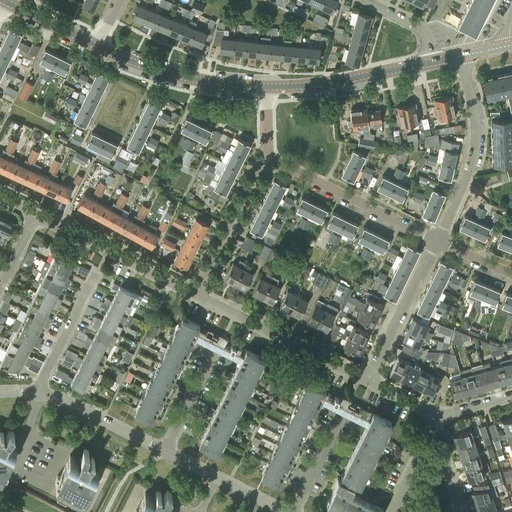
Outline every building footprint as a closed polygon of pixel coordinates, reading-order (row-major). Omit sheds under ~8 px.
[(84,0),(82,4),(93,9),(97,0),(84,0)] [(194,0),(193,0),(190,9),(201,13),(204,4),(194,0)] [(336,0),(322,0),(319,6),(331,12),(337,15),(339,6),(335,4),(336,0)] [(428,0),(426,5),(433,9),(437,0),(428,0)] [(450,0),(442,17),(471,31),(480,22),(491,0),(450,0)] [(343,3),(341,9),(348,11),(350,5),(343,3)] [(143,22),(149,9),(137,4),(132,17),(143,22)] [(301,16),(304,9),(299,6),(296,13),(301,16)] [(186,16),(188,9),(183,7),(180,14),(186,16)] [(149,9),(143,22),(155,26),(160,14),(149,9)] [(309,11),(304,9),(301,16),(305,18),(309,11)] [(311,21),(323,27),(327,18),(315,12),(311,21)] [(354,25),(367,29),(371,17),(358,13),(354,25)] [(160,14),(155,26),(166,31),(171,19),(160,14)] [(213,27),(216,20),(210,18),(207,25),(213,27)] [(171,19),(166,31),(177,36),(183,23),(171,19)] [(183,23),(177,36),(189,41),(194,28),(197,22),(188,19),(186,25),(183,23)] [(354,25),(351,37),(364,40),(367,29),(354,25)] [(9,27),(3,39),(15,45),(19,48),(27,51),(28,51),(33,54),(35,55),(39,46),(32,42),(30,46),(17,40),(21,33),(9,27)] [(206,33),(194,28),(189,41),(200,45),(206,33)] [(364,40),(351,37),(348,48),(361,52),(364,40)] [(232,52),(233,39),(221,38),(219,51),(232,52)] [(3,39),(0,45),(0,52),(9,57),(15,45),(3,39)] [(233,39),(232,52),(244,54),(246,40),(233,39)] [(246,40),(244,54),(256,55),(258,41),(246,40)] [(270,43),(258,41),(256,55),(269,56),(270,43)] [(270,43),(269,56),(281,57),(282,44),(270,43)] [(294,45),(282,44),(281,57),(293,59),(294,45)] [(294,45),(293,59),(305,60),(307,47),(294,45)] [(307,47),(305,60),(318,61),(319,48),(307,47)] [(51,66),(57,54),(45,48),(39,60),(51,66)] [(361,52),(348,48),(344,60),(358,64),(361,52)] [(9,57),(0,52),(0,67),(3,69),(9,57)] [(329,52),(328,59),(335,61),(337,54),(329,52)] [(57,54),(51,66),(64,72),(70,61),(57,54)] [(18,67),(26,71),(28,67),(21,63),(20,63),(18,67)] [(8,72),(15,76),(17,71),(10,68),(8,72)] [(97,70),(91,82),(103,88),(109,76),(97,70)] [(504,74),(494,76),(498,97),(509,94),(504,74)] [(498,97),(494,76),(483,78),(487,99),(498,97)] [(33,84),(25,80),(18,95),(26,99),(33,84)] [(103,88),(91,82),(85,94),(97,100),(103,88)] [(85,94),(79,106),(91,112),(97,100),(85,94)] [(150,95),(144,108),(156,114),(162,101),(150,95)] [(442,97),(447,117),(455,115),(455,112),(456,112),(454,102),(453,102),(451,95),(442,97)] [(447,117),(442,97),(433,99),(435,105),(433,106),(435,116),(437,116),(438,119),(447,117)] [(4,104),(0,112),(0,115),(3,117),(8,106),(4,104)] [(414,104),(406,105),(409,125),(410,125),(417,124),(417,120),(419,120),(417,110),(415,110),(414,104)] [(409,125),(406,105),(397,107),(398,113),(396,114),(398,124),(400,123),(401,127),(401,131),(410,129),(410,125),(409,125)] [(91,112),(79,106),(73,119),(85,125),(91,112)] [(156,114),(144,108),(138,120),(150,126),(156,114)] [(351,119),(347,120),(348,127),(352,126),(353,126),(353,130),(360,129),(365,129),(364,132),(364,133),(363,137),(362,138),(368,139),(369,134),(369,133),(368,127),(367,122),(366,111),(366,108),(350,110),(351,119)] [(379,110),(366,111),(367,122),(368,127),(381,125),(379,110)] [(174,111),(169,120),(175,123),(180,114),(174,111)] [(193,135),(198,123),(186,117),(180,129),(193,135)] [(427,118),(422,119),(425,136),(430,135),(427,118)] [(492,131),(511,130),(511,119),(491,120),(492,131)] [(150,126),(138,120),(132,132),(144,138),(150,126)] [(198,123),(193,135),(205,141),(211,130),(198,123)] [(448,126),(449,132),(455,131),(462,130),(461,124),(448,126)] [(14,148),(22,131),(19,129),(14,139),(11,138),(8,143),(12,144),(11,146),(14,148)] [(219,138),(222,133),(215,130),(211,139),(217,143),(219,138)] [(511,141),(511,130),(492,131),(492,142),(511,141)] [(98,149),(104,137),(91,131),(86,143),(98,149)] [(70,140),(79,145),(83,137),(79,135),(74,133),(74,132),(70,140)] [(144,138),(132,132),(126,145),(138,151),(144,138)] [(229,144),(232,138),(222,133),(219,138),(229,144)] [(439,144),(438,141),(437,134),(425,136),(426,146),(439,144)] [(393,136),(394,148),(401,147),(401,146),(405,145),(404,140),(400,140),(400,135),(393,136)] [(104,137),(98,149),(95,156),(107,162),(111,155),(116,144),(104,137)] [(219,138),(217,143),(220,144),(227,148),(229,144),(219,138)] [(362,138),(359,138),(358,145),(366,147),(374,148),(376,141),(372,140),(368,139),(362,138)] [(453,165),(457,151),(459,143),(442,138),(439,148),(444,149),(440,162),(453,165)] [(238,139),(232,151),(243,156),(249,144),(238,139)] [(511,141),(492,142),(492,153),(511,152),(511,141)] [(0,153),(0,169),(8,151),(12,153),(14,148),(11,146),(12,144),(8,143),(5,150),(6,150),(4,156),(0,153)] [(227,148),(219,144),(217,148),(225,152),(227,148)] [(121,147),(114,162),(124,167),(128,158),(127,158),(130,152),(121,147)] [(32,148),(30,153),(33,155),(32,156),(36,158),(39,152),(39,151),(36,150),(32,148)] [(347,162),(359,167),(365,155),(353,149),(347,162)] [(180,163),(187,166),(193,153),(186,150),(180,163)] [(11,159),(14,154),(12,153),(8,151),(0,169),(0,170),(10,175),(17,162),(11,159)] [(76,151),(73,158),(84,164),(87,157),(76,151)] [(243,156),(232,151),(226,163),(237,168),(243,156)] [(511,152),(492,153),(493,164),(511,163),(511,152)] [(24,159),(22,164),(17,162),(10,175),(21,180),(28,167),(30,161),(34,163),(36,158),(32,156),(33,155),(30,153),(27,160),(24,159)] [(58,168),(61,162),(54,158),(52,163),(55,165),(54,167),(58,168)] [(359,167),(347,162),(341,174),(352,179),(359,167)] [(453,165),(440,162),(437,174),(450,178),(453,165)] [(52,163),(48,170),(55,173),(58,168),(54,167),(55,165),(52,163)] [(226,163),(220,175),(231,180),(237,168),(226,163)] [(209,164),(207,168),(215,172),(217,168),(209,164)] [(102,166),(99,171),(107,175),(110,170),(102,166)] [(215,172),(207,168),(201,166),(199,169),(205,172),(205,173),(212,176),(212,178),(218,180),(214,187),(225,193),(231,180),(220,175),(215,172)] [(28,167),(21,180),(32,185),(38,172),(28,167)] [(49,177),(38,172),(32,185),(43,190),(49,177)] [(79,185),(83,177),(77,173),(73,181),(79,185)] [(426,183),(428,178),(416,174),(414,178),(426,183)] [(103,191),(110,177),(107,175),(103,183),(99,181),(97,186),(100,188),(99,189),(103,191)] [(389,193),(395,182),(382,176),(377,187),(389,193)] [(49,177),(43,190),(54,196),(60,182),(49,177)] [(268,192),(279,197),(282,191),(286,185),(274,179),(268,192)] [(71,187),(60,182),(54,196),(65,201),(71,187)] [(395,182),(389,193),(401,199),(407,188),(395,182)] [(93,192),(100,196),(103,191),(99,189),(100,188),(97,186),(93,192)] [(433,188),(427,201),(439,206),(444,193),(433,188)] [(480,217),(487,201),(470,188),(467,194),(474,200),(475,199),(476,201),(477,199),(478,200),(481,202),(478,207),(474,214),(480,217)] [(268,192),(262,204),(273,210),(277,203),(281,205),(282,203),(290,207),(291,203),(284,200),(279,197),(268,192)] [(127,196),(121,193),(118,197),(121,199),(120,201),(124,203),(127,196)] [(87,212),(94,199),(83,194),(76,206),(87,212)] [(115,211),(118,206),(121,208),(124,203),(120,201),(121,199),(118,197),(115,204),(111,202),(109,208),(104,205),(97,218),(108,224),(115,211)] [(309,213),(314,203),(302,197),(297,207),(309,213)] [(104,205),(94,199),(87,212),(97,218),(104,205)] [(439,206),(427,201),(422,213),(434,218),(439,206)] [(491,204),(487,201),(480,217),(483,218),(486,210),(488,211),(491,204)] [(314,203),(309,213),(321,219),(326,209),(314,203)] [(145,214),(148,208),(142,204),(139,209),(142,211),(142,212),(145,214)] [(273,210),(262,204),(256,216),(267,222),(273,210)] [(129,235),(139,217),(142,219),(145,214),(142,212),(142,211),(139,209),(136,215),(129,211),(126,217),(119,229),(129,235)] [(501,215),(497,225),(495,229),(501,232),(508,213),(503,210),(501,215)] [(119,229),(126,217),(115,211),(108,224),(119,229)] [(340,228),(345,218),(333,212),(328,222),(340,228)] [(497,225),(501,215),(496,212),(491,222),(497,225)] [(472,233),(478,221),(465,215),(459,227),(472,233)] [(176,225),(178,222),(179,223),(181,219),(175,216),(172,223),(176,225)] [(267,222),(256,216),(249,228),(261,234),(267,222)] [(139,217),(129,235),(140,241),(147,228),(142,226),(145,220),(142,219),(139,217)] [(190,228),(203,235),(208,224),(195,217),(190,228)] [(14,223),(4,218),(0,226),(0,238),(2,234),(7,236),(14,223)] [(345,218),(340,228),(352,233),(357,224),(345,218)] [(164,231),(168,223),(162,219),(158,227),(164,231)] [(183,229),(186,222),(181,219),(179,223),(178,222),(176,225),(183,229)] [(272,224),(279,228),(281,223),(274,220),(272,224)] [(490,226),(478,221),(472,233),(484,238),(490,226)] [(147,229),(147,228),(140,241),(151,247),(158,234),(154,232),(157,227),(150,223),(147,229)] [(279,228),(272,224),(270,228),(268,227),(265,234),(264,233),(261,240),(271,245),(274,239),(277,232),(279,228)] [(371,242),(376,233),(364,227),(359,236),(371,242)] [(190,228),(184,239),(197,245),(203,235),(190,228)] [(502,232),(497,243),(510,248),(511,242),(511,229),(510,229),(509,234),(508,234),(502,232)] [(388,239),(376,233),(371,242),(383,248),(388,239)] [(44,239),(36,235),(32,242),(41,247),(44,239)] [(246,236),(243,241),(255,247),(257,241),(246,236)] [(161,244),(165,247),(167,243),(168,244),(170,241),(164,238),(161,244)] [(197,245),(184,239),(179,249),(192,256),(197,245)] [(165,247),(172,250),(175,243),(170,241),(168,244),(167,243),(165,247)] [(255,247),(243,241),(240,246),(252,252),(255,247)] [(393,242),(389,251),(396,254),(400,246),(393,242)] [(264,259),(270,247),(264,244),(258,256),(264,259)] [(407,244),(401,257),(413,262),(419,250),(407,244)] [(270,247),(264,259),(269,262),(275,250),(270,247)] [(192,256),(179,249),(173,260),(186,267),(192,256)] [(27,252),(24,259),(31,263),(35,255),(27,252)] [(50,263),(68,272),(70,267),(76,269),(75,271),(86,276),(89,270),(55,253),(50,263)] [(413,262),(401,257),(395,269),(407,274),(413,262)] [(291,272),(297,261),(291,258),(285,270),(291,272)] [(232,289),(245,262),(239,260),(236,265),(232,263),(224,278),(231,282),(228,287),(232,289)] [(441,260),(435,272),(446,278),(452,265),(441,260)] [(297,261),(291,272),(297,275),(303,264),(297,261)] [(251,265),(245,262),(232,289),(235,290),(238,285),(244,288),(252,273),(248,271),(251,265)] [(50,263),(45,273),(68,284),(71,280),(65,277),(68,272),(50,263)] [(407,274),(395,269),(390,281),(401,286),(407,274)] [(68,284),(45,273),(41,271),(36,280),(40,282),(58,291),(61,286),(66,289),(68,284)] [(377,275),(384,279),(386,275),(379,271),(377,275)] [(318,287),(324,275),(319,272),(313,284),(318,287)] [(435,272),(429,285),(440,290),(446,278),(435,272)] [(266,273),(264,278),(260,276),(252,292),(259,296),(256,302),(259,303),(272,276),(266,273)] [(450,281),(458,284),(463,286),(466,279),(454,273),(450,281)] [(324,275),(318,287),(324,290),(330,278),(324,275)] [(372,278),(366,275),(361,285),(367,288),(372,278)] [(384,279),(377,275),(375,279),(382,283),(384,279)] [(278,279),(272,276),(259,303),(262,304),(265,299),(272,302),(280,287),(276,285),(278,279)] [(130,288),(132,284),(122,279),(120,283),(130,288)] [(482,296),(487,285),(474,280),(470,291),(477,294),(474,300),(475,300),(472,308),(474,308),(471,314),(474,315),(477,309),(480,301),(482,296)] [(401,286),(390,281),(384,294),(395,299),(401,286)] [(40,282),(35,292),(59,304),(61,299),(55,296),(58,291),(40,282)] [(114,295),(132,304),(137,294),(113,282),(111,287),(117,290),(114,295)] [(440,290),(429,285),(423,297),(434,302),(440,290)] [(499,290),(487,285),(482,296),(495,301),(499,290)] [(349,295),(352,289),(346,286),(343,292),(344,293),(339,303),(344,306),(347,301),(349,295)] [(287,317),(297,296),(287,291),(279,306),(287,310),(284,315),(287,317)] [(35,292),(31,302),(48,311),(51,305),(57,308),(59,304),(35,292)] [(502,304),(509,307),(511,308),(511,295),(506,293),(502,304)] [(349,295),(347,301),(377,316),(382,306),(378,304),(380,299),(370,294),(365,303),(349,295)] [(106,298),(103,302),(127,314),(132,304),(114,295),(111,300),(106,298)] [(297,296),(287,317),(290,318),(292,313),(300,316),(308,301),(297,296)] [(434,302),(423,297),(417,309),(428,314),(434,302)] [(314,330),(327,304),(318,300),(317,299),(314,304),(307,320),(314,323),(311,329),(314,330)] [(3,300),(0,305),(7,309),(10,303),(3,300)] [(103,302),(101,301),(99,305),(103,308),(102,309),(106,311),(104,315),(122,323),(127,314),(103,302)] [(347,301),(344,306),(359,313),(357,319),(372,326),(377,316),(347,301)] [(48,311),(31,302),(26,311),(49,323),(51,319),(46,316),(48,311)] [(327,304),(314,330),(317,332),(320,327),(327,330),(334,314),(330,312),(333,307),(327,304)] [(16,316),(22,318),(25,310),(20,307),(16,316)] [(26,311),(21,321),(39,330),(41,325),(47,327),(49,323),(26,311)] [(122,323),(104,315),(102,320),(96,317),(94,321),(117,333),(122,323)] [(169,386),(174,375),(178,377),(182,369),(178,368),(183,357),(187,359),(191,351),(187,349),(190,344),(190,345),(194,336),(198,327),(199,326),(181,317),(134,411),(151,420),(156,412),(159,414),(163,406),(160,404),(165,394),(169,395),(171,392),(172,388),(169,386)] [(413,317),(407,328),(424,336),(429,325),(413,317)] [(467,318),(460,320),(463,328),(469,327),(467,318)] [(39,330),(21,321),(16,331),(39,342),(42,338),(36,335),(39,330)] [(117,333),(94,321),(92,326),(97,329),(95,334),(112,343),(117,345),(122,336),(117,333)] [(452,329),(439,323),(436,331),(449,336),(452,329)] [(346,328),(343,333),(364,343),(369,333),(354,325),(353,325),(350,324),(348,325),(346,328)] [(339,330),(334,328),(332,333),(346,340),(343,345),(359,353),(364,343),(343,333),(339,330)] [(424,336),(407,328),(402,339),(419,347),(424,336)] [(462,339),(460,332),(454,330),(453,338),(462,339)] [(16,331),(11,340),(29,349),(31,344),(40,348),(42,344),(39,342),(16,331)] [(460,332),(462,339),(463,341),(464,345),(472,343),(470,339),(469,335),(460,332)] [(95,334),(92,339),(86,336),(84,341),(107,352),(112,343),(95,334)] [(489,347),(488,342),(480,339),(483,348),(489,347)] [(29,349),(11,340),(6,350),(40,367),(43,361),(32,356),(32,357),(26,354),(29,349)] [(107,352),(84,341),(82,345),(88,348),(85,353),(103,362),(107,352)] [(441,349),(447,348),(448,343),(439,341),(438,345),(441,346),(441,349)] [(497,344),(488,342),(489,347),(489,346),(491,352),(498,349),(497,344)] [(412,355),(414,350),(404,344),(401,349),(412,355)] [(236,368),(234,373),(230,371),(226,378),(230,380),(227,386),(224,391),(221,389),(217,397),(220,399),(215,409),(211,407),(210,411),(208,415),(211,417),(206,427),(202,425),(200,429),(198,433),(202,435),(198,443),(216,452),(263,358),(245,349),(245,351),(242,355),(236,368)] [(414,350),(412,355),(418,358),(423,349),(414,350)] [(40,367),(6,350),(0,362),(0,365),(19,369),(22,363),(27,366),(27,367),(37,373),(40,367)] [(441,352),(432,351),(427,351),(425,355),(436,360),(441,352)] [(446,366),(449,353),(443,352),(441,365),(446,366)] [(74,360),(98,372),(103,362),(85,353),(82,358),(77,356),(74,360)] [(449,353),(446,366),(458,368),(454,354),(449,353)] [(400,379),(408,362),(408,363),(398,357),(397,357),(389,374),(390,373),(400,378),(399,379),(400,379)] [(500,384),(495,365),(495,366),(490,367),(489,362),(488,362),(486,358),(481,359),(482,363),(484,369),(489,387),(489,386),(500,383),(500,384)] [(511,380),(506,359),(499,361),(500,365),(495,366),(495,365),(500,384),(500,383),(511,380)] [(98,372),(74,360),(72,364),(78,367),(75,372),(93,381),(98,372)] [(408,362),(400,379),(410,384),(419,368),(419,367),(418,368),(408,363),(408,362)] [(484,369),(482,363),(470,367),(472,373),(477,390),(478,390),(477,390),(488,386),(488,387),(489,387),(484,369)] [(472,373),(470,367),(459,370),(460,372),(461,375),(466,393),(477,390),(472,373)] [(93,381),(75,372),(73,378),(67,375),(68,374),(57,368),(54,374),(88,391),(93,381)] [(419,368),(410,384),(411,384),(421,389),(421,390),(429,373),(419,368)] [(461,375),(460,372),(448,376),(449,379),(454,397),(455,397),(455,396),(465,393),(466,394),(466,393),(461,375)] [(430,373),(429,373),(421,390),(421,389),(432,394),(431,395),(432,395),(440,378),(440,379),(429,374),(430,373)] [(317,415),(313,413),(316,408),(321,398),(325,391),(325,389),(308,380),(260,475),(278,484),(282,475),(286,477),(290,469),(286,468),(291,457),(295,459),(299,451),(295,449),(300,439),(304,441),(308,433),(304,431),(310,420),(313,422),(317,415)] [(334,395),(332,400),(328,398),(327,402),(331,404),(329,410),(334,405),(338,407),(340,404),(336,402),(338,397),(334,395)] [(367,422),(364,428),(361,435),(360,435),(359,437),(360,437),(353,450),(352,452),(352,453),(345,466),(344,468),(341,473),(339,478),(337,477),(334,482),(336,483),(326,504),(341,511),(380,511),(383,509),(382,508),(382,509),(375,505),(376,505),(373,504),(360,498),(360,497),(358,496),(358,497),(349,492),(350,491),(351,491),(354,485),(353,485),(355,482),(359,484),(391,422),(383,418),(372,412),(371,413),(372,413),(368,419),(367,421),(367,422)] [(506,433),(511,430),(511,417),(501,421),(501,422),(502,422),(506,432),(506,433)] [(492,437),(497,435),(494,424),(488,426),(491,437),(492,437)] [(0,474),(1,475),(16,446),(7,442),(9,438),(14,431),(9,428),(5,434),(2,433),(3,429),(0,428),(0,474)] [(456,447),(474,441),(470,430),(471,430),(453,435),(453,436),(457,446),(456,447)] [(511,430),(506,433),(506,432),(502,434),(504,438),(507,437),(509,444),(511,443),(511,430)] [(474,441),(456,447),(457,447),(461,458),(460,458),(478,452),(477,452),(474,442),(474,441)] [(498,456),(499,460),(504,458),(501,447),(495,449),(498,456)] [(88,458),(87,457),(86,456),(88,450),(83,448),(80,456),(78,460),(69,455),(55,484),(84,499),(98,470),(89,465),(91,462),(94,458),(91,456),(88,458)] [(478,452),(460,458),(461,458),(464,469),(464,470),(482,464),(482,463),(481,464),(478,453),(478,452)] [(482,464),(464,470),(468,480),(467,481),(468,481),(486,475),(485,475),(481,464),(482,464)] [(504,477),(511,474),(511,467),(502,471),(504,477)] [(490,480),(501,476),(499,470),(488,474),(490,480)] [(492,486),(490,480),(473,486),(475,491),(471,492),(472,492),(470,494),(472,498),(474,499),(475,503),(493,498),(493,497),(492,497),(489,487),(492,486)] [(134,511),(170,511),(173,508),(164,503),(166,500),(171,492),(167,489),(163,495),(159,494),(160,491),(156,489),(155,494),(153,498),(145,493),(134,511)] [(493,498),(475,503),(475,504),(476,503),(478,511),(486,511),(496,509),(492,498),(493,498)]
